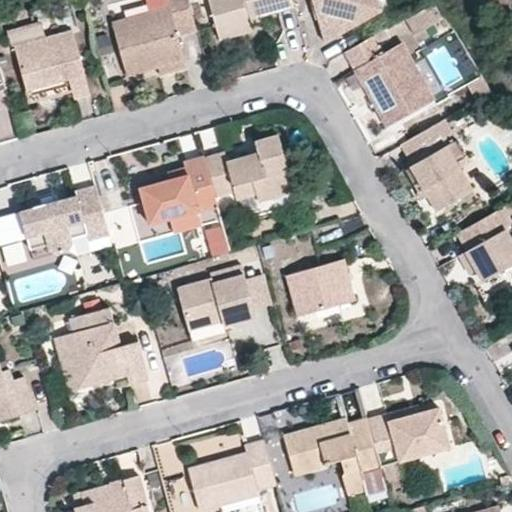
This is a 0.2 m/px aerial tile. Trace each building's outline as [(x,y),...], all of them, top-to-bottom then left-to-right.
[(165,0),(167,5),(148,11),(112,21),(127,75),(158,66),(182,59),(175,34),(196,29),(187,0),(165,0)] [(167,5),(165,0),(144,0),(148,11),(167,5)] [(292,0),(208,0),(220,38),(251,29),(249,23),(247,16),(262,12),(293,3),(292,0)] [(313,0),(314,3),(316,0),(317,0),(319,8),(317,11),(325,40),(345,28),(385,6),(381,0),(313,0)] [(414,31),(437,20),(431,7),(408,18),(414,31)] [(265,19),(262,12),(247,16),(249,23),(265,19)] [(48,37),(44,22),(10,31),(14,46),(48,37)] [(14,46),(27,89),(68,78),(72,89),(74,98),(89,92),(73,30),(48,37),(14,46)] [(409,53),(402,41),(383,52),(372,34),(345,49),(373,97),(388,88),(404,114),(435,97),(409,53)] [(184,65),(182,59),(158,66),(160,72),(184,65)] [(377,104),(383,100),(394,119),(404,114),(388,88),(373,97),(377,104)] [(409,160),(406,162),(432,209),(470,186),(444,140),(452,135),(443,118),(399,143),(409,160)] [(264,160),(254,162),(252,156),(232,160),(230,153),(205,160),(216,198),(238,191),(241,201),(263,194),(265,198),(297,189),(281,134),(259,140),(262,153),(264,160)] [(252,156),(254,162),(264,160),(262,153),(252,156)] [(183,167),(185,174),(167,179),(140,187),(144,203),(150,224),(218,205),(216,198),(205,160),(204,156),(182,162),(183,167)] [(185,174),(183,167),(165,173),(167,179),(185,174)] [(77,197),(55,202),(57,209),(48,211),(46,205),(23,212),(30,238),(48,234),(50,245),(51,250),(56,252),(61,253),(71,251),(75,243),(74,238),(88,234),(90,239),(109,234),(96,186),(76,192),(77,197)] [(57,209),(55,202),(46,205),(48,211),(57,209)] [(511,225),(501,207),(458,232),(469,251),(459,257),(467,269),(470,268),(475,265),(479,272),(484,280),(511,263),(511,246),(504,232),(511,226),(511,225)] [(205,225),(211,253),(229,249),(223,221),(205,225)] [(287,274),(298,314),(357,298),(346,258),(287,274)] [(475,274),(479,272),(475,265),(470,268),(475,274)] [(246,279),(245,274),(214,282),(213,277),(177,287),(186,321),(222,312),(224,317),(225,322),(255,313),(254,308),(246,279)] [(273,303),(265,274),(246,279),(254,308),(273,303)] [(136,340),(120,344),(110,306),(70,317),(74,331),(63,335),(73,373),(82,380),(91,385),(127,375),(130,383),(147,378),(136,340)] [(186,321),(187,327),(224,317),(222,312),(186,321)] [(63,335),(55,336),(73,399),(82,380),(73,373),(63,335)] [(0,401),(10,399),(14,413),(33,408),(23,374),(12,377),(8,365),(1,367),(0,364),(0,401)] [(10,399),(0,401),(0,415),(0,417),(14,413),(10,399)] [(390,414),(392,421),(421,413),(419,405),(390,414)] [(368,419),(381,467),(452,446),(441,407),(421,413),(392,421),(390,414),(368,419)] [(336,462),(337,457),(342,456),(345,467),(344,472),(349,492),(366,488),(361,472),(381,467),(368,419),(367,417),(347,423),(345,418),(307,428),(309,434),(301,436),(299,431),(283,435),(293,471),(307,467),(309,471),(333,465),(336,462)] [(244,453),(246,459),(220,466),(218,460),(188,469),(198,506),(254,490),(253,484),(274,478),(264,441),(243,446),(244,453)] [(218,460),(220,466),(246,459),(244,453),(218,460)] [(110,485),(111,490),(104,491),(103,487),(79,494),(81,504),(73,507),(74,511),(146,511),(137,477),(110,485)] [(226,511),(263,511),(260,495),(224,502),(226,511)]
